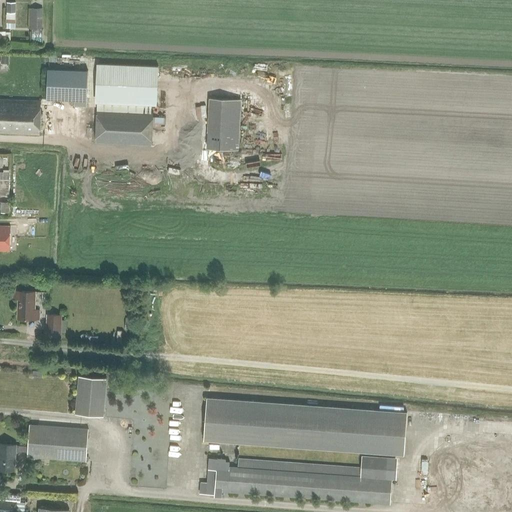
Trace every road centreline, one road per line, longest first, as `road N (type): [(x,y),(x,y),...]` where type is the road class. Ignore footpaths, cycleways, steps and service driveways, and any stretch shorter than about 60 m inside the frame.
road 1 (track): [(0,341),(511,390)]
road 2 (track): [(210,78),(228,65),(262,65),(511,80)]
